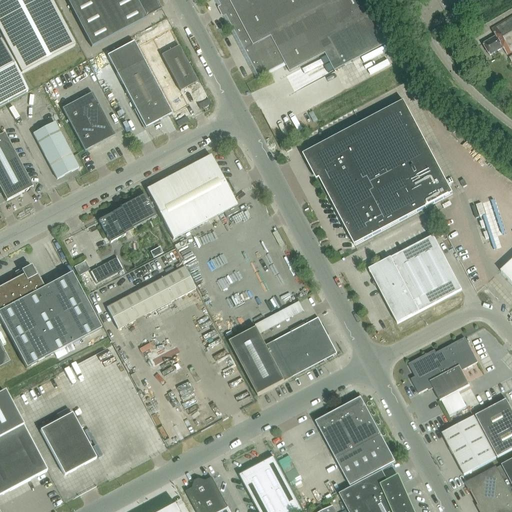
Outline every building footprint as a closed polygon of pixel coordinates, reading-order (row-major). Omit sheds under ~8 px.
[(0,106),(28,92),(19,76),(21,75),(74,47),(49,0),(0,0),(0,34),(3,40),(1,41),(0,41),(0,106)] [(66,0),(92,47),(146,19),(145,17),(161,9),(156,0),(66,0)] [(334,71),(388,43),(365,0),(217,0),(259,78),(285,64),(290,73),(325,54),(334,71)] [(490,57),(502,49),(507,56),(511,53),(511,17),(491,30),(496,38),(483,46),(490,57)] [(170,29),(138,46),(174,112),(188,105),(181,91),(198,82),(179,46),(176,41),(170,29)] [(155,123),(172,114),(136,45),(108,59),(122,86),(137,114),(136,115),(144,130),(155,124),(155,123)] [(84,152),(115,136),(92,93),(61,109),(84,152)] [(404,102),(306,154),(355,247),(453,195),(404,102)] [(54,123),(33,135),(57,180),(78,169),(54,123)] [(4,134),(0,136),(0,189),(6,202),(33,188),(4,134)] [(287,153),(292,150),(289,145),(284,148),(287,153)] [(174,239),(223,213),(226,218),(239,211),(211,156),(148,189),(146,190),(173,240),(175,239),(174,239)] [(113,213),(98,221),(110,244),(125,236),(124,234),(156,217),(145,196),(145,195),(121,208),(122,211),(118,213),(119,214),(115,216),(113,213)] [(397,325),(462,291),(433,237),(369,271),(397,325)] [(123,270),(117,259),(90,273),(96,284),(123,270)] [(511,284),(511,261),(501,272),(511,284)] [(101,330),(73,276),(45,291),(34,270),(32,271),(30,268),(22,272),(24,275),(0,288),(0,320),(26,369),(101,330)] [(184,268),(106,309),(118,330),(195,290),(184,268)] [(258,396),(337,355),(318,319),(266,346),(256,329),(230,343),(258,396)] [(462,372),(478,364),(465,339),(436,354),(435,351),(408,365),(415,378),(411,380),(419,395),(432,388),(440,402),(470,386),(462,372)] [(0,343),(0,367),(10,362),(0,343)] [(0,511),(0,496),(47,472),(23,427),(4,393),(0,394),(0,511)] [(396,464),(361,399),(316,423),(350,488),(396,464)] [(464,476),(496,459),(495,458),(497,458),(511,450),(511,411),(506,401),(475,417),(476,418),(475,419),(474,418),(442,435),(464,476)] [(64,476),(96,459),(72,414),(40,431),(64,476)] [(258,511),(300,511),(302,511),(273,459),(239,477),(258,511)] [(511,511),(511,500),(510,496),(511,495),(511,460),(502,466),(503,468),(496,471),(496,470),(495,470),(467,485),(480,511),(511,511)] [(403,511),(401,507),(408,503),(404,496),(397,500),(391,490),(399,486),(395,479),(388,483),(387,480),(386,481),(382,474),(383,473),(382,472),(339,495),(348,511),(403,511)] [(229,511),(212,479),(203,484),(202,482),(199,481),(195,483),(194,487),(195,488),(186,493),(195,511),(229,511)]
